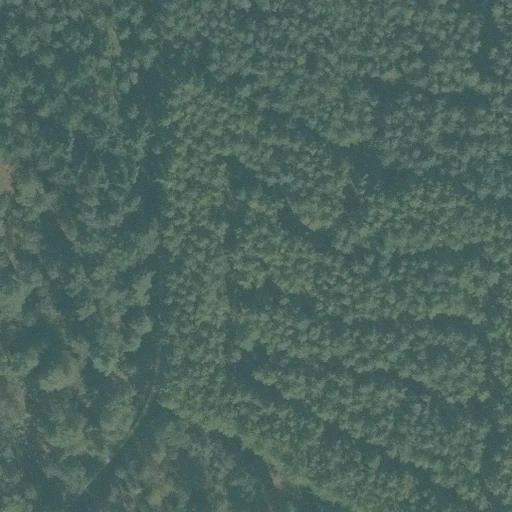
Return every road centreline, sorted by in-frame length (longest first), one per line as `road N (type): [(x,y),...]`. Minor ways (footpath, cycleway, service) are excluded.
road 1 (track): [(356,511),(154,391)]
road 2 (track): [(154,391),(0,301)]
